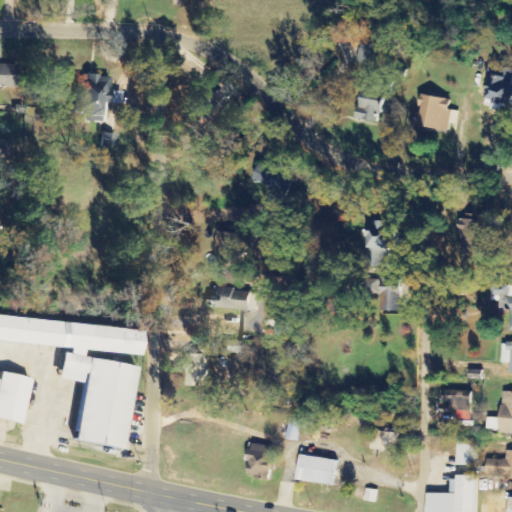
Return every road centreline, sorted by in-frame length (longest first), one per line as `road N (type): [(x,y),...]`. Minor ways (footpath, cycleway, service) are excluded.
road 1 (residential): [(149,492),(168,32)]
road 2 (residential): [(511,177),(388,175),(357,165),(228,58),(168,32)]
road 3 (residential): [(418,511),(434,176)]
road 4 (secondary): [(277,511),(0,458)]
road 5 (residential): [(168,32),(0,30)]
